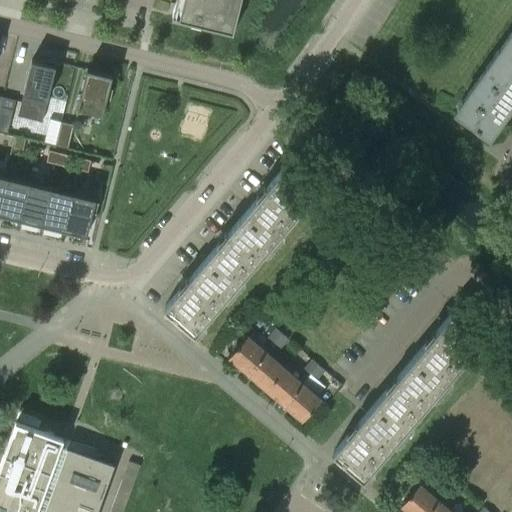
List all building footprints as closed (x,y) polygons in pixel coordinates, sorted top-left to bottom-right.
[(172,17),(171,18),(233,33),(233,30),(226,28),(233,0),(182,0),(179,17),(172,15),(172,17)] [(511,31),(493,58),(511,71),(511,31)] [(511,100),(511,71),(493,58),(456,109),(488,133),(511,100)] [(21,102),(17,117),(42,123),(45,108),(53,77),(56,78),(60,62),(45,59),(44,62),(32,59),(21,102)] [(87,68),(76,109),(102,116),(106,98),(110,98),(112,87),(109,86),(112,75),(88,69),(87,68)] [(13,109),(1,106),(0,108),(0,131),(7,134),(13,109)] [(50,118),(43,143),(55,146),(61,121),(50,118)] [(61,121),(55,146),(68,149),(74,124),(61,121)] [(26,138),(16,136),(13,147),(23,150),(26,138)] [(46,162),(56,164),(59,152),(49,150),(46,162)] [(59,152),(56,164),(66,166),(68,155),(59,152)] [(91,160),(81,158),(78,169),(88,172),(91,160)] [(0,197),(6,175),(7,176),(8,171),(0,168),(0,197)] [(273,240),(292,217),(312,194),(282,168),(243,214),(273,240)] [(28,181),(7,176),(6,175),(0,197),(0,213),(19,218),(28,181)] [(19,218),(41,224),(51,187),(28,181),(19,218)] [(73,193),(51,187),(41,224),(64,229),(73,193)] [(73,193),(64,229),(86,235),(92,211),(96,212),(98,200),(95,199),(95,198),(73,193)] [(273,240),(243,214),(204,260),(234,286),(273,240)] [(234,286),(204,260),(165,306),(195,332),(234,286)] [(411,360),(441,386),(480,340),(450,314),(411,360)] [(266,336),(274,342),(282,333),(275,327),(266,336)] [(289,339),(282,333),(274,342),(281,348),(289,339)] [(229,357),(248,373),(266,351),(248,335),(229,357)] [(284,367),(266,351),(248,373),(266,389),(284,367)] [(303,368),(310,374),(318,365),(311,358),(303,368)] [(441,386),(411,360),(372,405),(402,431),(441,386)] [(326,371),(318,365),(310,374),(317,380),(326,371)] [(266,389),(284,404),(303,383),(284,367),(266,389)] [(321,399),(303,383),(284,404),(302,421),(321,399)] [(402,431),(372,405),(333,451),(363,477),(402,431)] [(15,420),(0,462),(0,511),(97,511),(115,463),(61,444),(64,436),(15,420)] [(122,511),(140,465),(128,461),(109,511),(122,511)] [(439,485),(446,490),(454,481),(447,475),(439,485)] [(461,487),(454,481),(446,490),(453,496),(461,487)] [(400,504),(408,511),(425,511),(437,500),(418,483),(400,504)] [(425,511),(451,511),(437,500),(425,511)]
